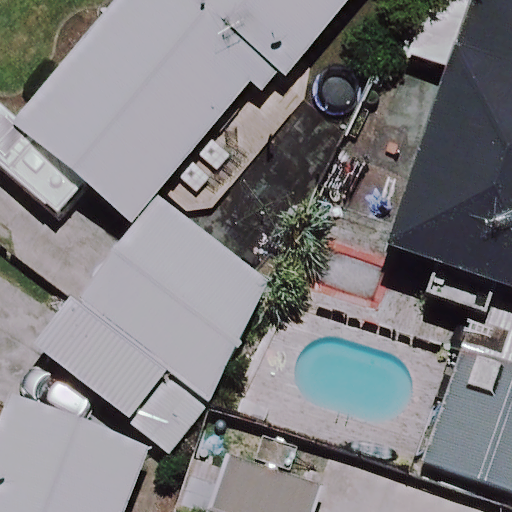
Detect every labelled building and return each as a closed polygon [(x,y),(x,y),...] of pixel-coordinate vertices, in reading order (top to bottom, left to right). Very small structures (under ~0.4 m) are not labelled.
[(150,0),(41,133),(162,233),(61,355),(170,445),(284,307),(159,204),(253,91),(267,103),(352,0),(150,0)] [(511,0),(458,0),(417,20),(406,64),(390,112),(435,128),(390,263),(511,303),(511,0)] [(511,381),(459,362),(420,467),(511,500),(511,381)] [(124,511),(145,460),(12,406),(0,435),(0,511),(124,511)] [(308,511),(315,492),(233,468),(219,511),(308,511)]
